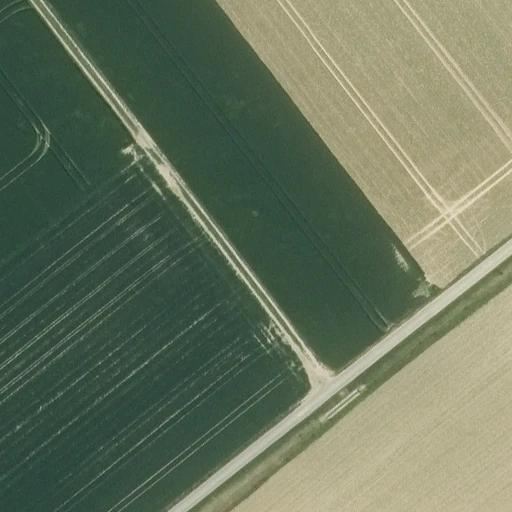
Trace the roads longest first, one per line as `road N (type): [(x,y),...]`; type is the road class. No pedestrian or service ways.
road 1 (track): [(34,0),(331,386)]
road 2 (track): [(511,246),(177,511)]
